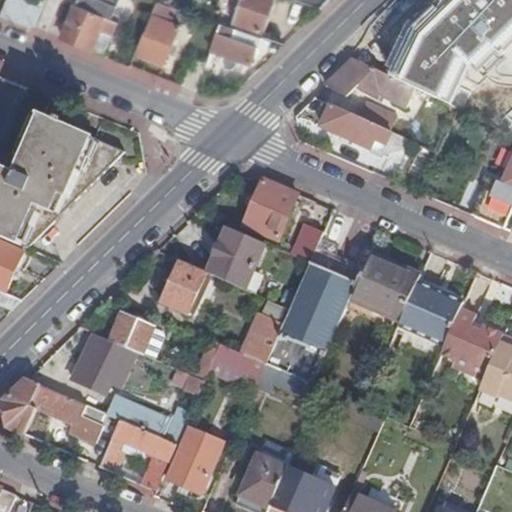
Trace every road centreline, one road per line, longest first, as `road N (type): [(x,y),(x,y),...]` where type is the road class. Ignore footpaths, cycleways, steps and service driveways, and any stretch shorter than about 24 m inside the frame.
road 1 (secondary): [(0,362),(230,139)]
road 2 (residential): [(511,263),(230,139)]
road 3 (residential): [(42,63),(230,139)]
road 4 (secondary): [(230,139),(370,0)]
road 5 (residential): [(0,454),(132,511)]
